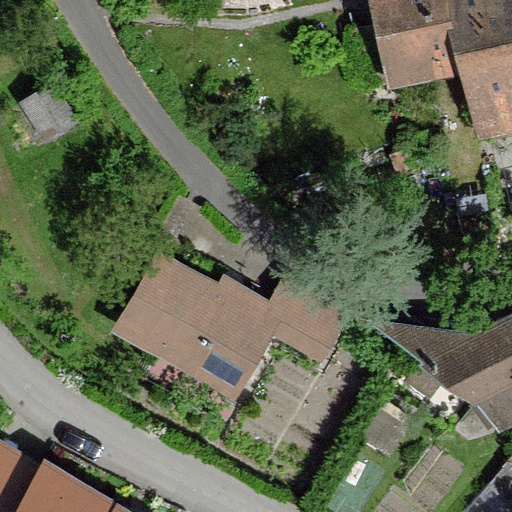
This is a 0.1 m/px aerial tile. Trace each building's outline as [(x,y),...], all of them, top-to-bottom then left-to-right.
[(511,122),(511,0),(378,0),(395,76),(468,56),(485,129),(511,122)] [(52,81),(24,99),(46,136),(75,118),(52,81)] [(273,325),(322,354),(346,315),(285,279),(271,302),(229,277),(222,288),(160,251),(116,324),(231,393),(273,325)] [(511,314),(475,332),(377,321),(409,347),(411,348),(503,422),(511,418),(511,314)] [(119,511),(0,440),(0,511),(119,511)]
